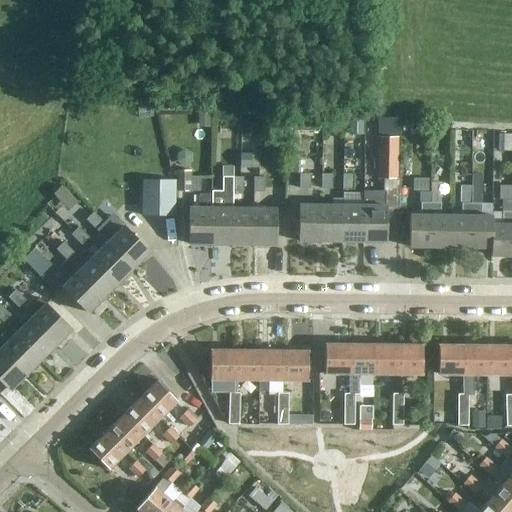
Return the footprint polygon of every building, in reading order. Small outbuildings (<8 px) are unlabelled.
[(274,134),(272,115),(260,117),(262,135),(274,134)] [(291,122),(291,132),(319,133),(319,123),(291,122)] [(498,135),(497,152),(509,152),(510,135),(498,135)] [(377,138),(376,180),(397,181),(397,138),(377,138)] [(239,153),(240,169),(251,169),(251,153),(239,153)] [(290,175),(300,175),(301,162),(291,161),(290,175)] [(408,166),(405,190),(415,191),(419,168),(408,166)] [(434,181),(450,181),(450,169),(435,169),(434,181)] [(179,192),(189,192),(190,178),(190,177),(190,172),(179,172),(179,192)] [(310,175),(300,175),(300,189),(310,189),(310,175)] [(322,175),(321,189),(332,190),(332,175),(322,175)] [(353,190),(353,175),(343,175),(343,190),(353,190)] [(200,193),(200,178),(190,177),(190,178),(189,192),(200,193)] [(210,209),(210,246),(231,246),(231,209),(233,209),(233,193),(233,178),(222,178),(222,192),(211,192),(210,192),(210,196),(210,209)] [(243,193),(243,178),(233,178),(233,193),(243,193)] [(254,178),(254,193),(264,193),(264,178),(254,178)] [(483,190),(503,189),(502,178),(483,179),(483,190)] [(82,201),(95,196),(90,181),(77,186),(82,201)] [(175,181),(141,181),(140,217),(174,217),(175,181)] [(60,186),(51,195),(68,211),(76,202),(60,186)] [(374,194),(363,193),(363,206),(363,243),(385,244),(385,228),(385,193),(374,194)] [(409,248),(429,248),(430,193),(420,193),(420,215),(409,215),(409,248)] [(429,248),(450,248),(450,215),(440,215),(440,193),(430,193),(429,248)] [(188,246),(210,246),(210,209),(210,196),(198,196),(198,208),(188,208),(188,246)] [(490,249),(490,256),(511,256),(511,205),(511,200),(502,200),(502,212),(502,224),(492,224),(490,224),(490,249)] [(450,248),(470,249),(470,204),(462,204),(461,216),(450,215),(450,248)] [(470,249),(490,249),(490,224),(492,224),(492,216),(482,216),(482,204),(470,204),(470,249)] [(298,243),(320,243),(321,206),(298,205),(298,243)] [(320,243),(342,243),(342,206),(321,206),(320,243)] [(342,243),(363,243),(363,206),(342,206),(342,243)] [(231,246),(252,247),(252,209),(233,209),(231,209),(231,246)] [(252,247),(274,247),(274,209),(252,209),(252,247)] [(104,223),(94,213),(86,220),(97,231),(104,223)] [(123,226),(108,241),(101,234),(100,234),(133,268),(149,253),(123,226)] [(89,239),(79,228),(71,235),(82,246),(89,239)] [(118,283),(133,268),(100,234),(85,250),(118,283)] [(56,250),(67,260),(74,253),(63,242),(56,250)] [(39,277),(51,266),(34,249),(23,260),(39,277)] [(82,266),(77,271),(103,298),(118,283),(85,250),(76,259),(82,266)] [(87,313),(103,298),(77,271),(61,287),(87,313)] [(26,301),(15,291),(8,298),(19,308),(26,301)] [(37,311),(29,319),(54,345),(70,330),(40,299),(33,307),(37,311)] [(0,305),(0,319),(4,324),(12,315),(1,305),(0,305)] [(20,327),(13,334),(39,360),(54,345),(29,319),(25,315),(17,323),(20,327)] [(13,334),(0,346),(0,350),(24,375),(39,360),(13,334)] [(324,346),(323,374),(349,374),(349,346),(324,346)] [(345,395),(345,397),(355,397),(355,395),(359,395),(359,374),(373,374),(373,346),(349,346),(349,374),(350,374),(350,395),(345,395)] [(397,346),(373,346),(373,374),(397,375),(397,346)] [(422,347),(397,346),(397,375),(421,375),(422,347)] [(437,375),(462,375),(462,371),(462,347),(437,347),(437,375)] [(486,347),(462,347),(462,371),(462,375),(463,375),(463,395),(458,395),(457,411),(468,411),(469,396),(474,396),(473,375),(486,375),(486,347)] [(486,375),(510,376),(510,347),(486,347),(486,375)] [(0,381),(9,390),(24,375),(0,350),(0,381)] [(209,381),(234,381),(234,352),(209,352),(209,381)] [(234,381),(257,381),(258,352),(234,352),(234,381)] [(257,381),(258,381),(258,392),(268,392),(268,381),(281,382),(281,352),(258,352),(257,381)] [(281,352),(281,382),(306,382),(306,352),(281,352)] [(156,380),(140,397),(160,417),(176,400),(156,380)] [(412,385),(412,420),(424,420),(423,385),(412,385)] [(229,394),(229,409),(239,409),(240,394),(229,394)] [(278,395),(278,410),(288,410),(288,395),(278,395)] [(393,395),(393,411),(403,411),(403,395),(393,395)] [(162,422),(159,418),(160,417),(140,397),(122,414),(143,435),(151,426),(155,429),(162,422)] [(345,405),(343,405),(343,413),(355,413),(355,397),(345,397),(345,405)] [(239,409),(229,409),(228,425),(239,425),(239,409)] [(288,410),(278,410),(277,425),(288,425),(288,410)] [(188,428),(195,421),(187,411),(179,419),(188,428)] [(403,411),(393,411),(392,426),(403,426),(403,411)] [(468,411),(457,411),(457,427),(461,427),(468,427),(468,411)] [(343,413),(343,426),(354,426),(355,413),(343,413)] [(125,452),(135,442),(138,446),(145,439),(142,435),(143,435),(122,414),(105,432),(125,452)] [(373,420),(360,420),(359,431),(373,431),(373,420)] [(170,429),(162,436),(171,445),(179,437),(170,429)] [(107,470),(118,459),(125,452),(105,432),(87,450),(107,470)] [(511,449),(508,446),(506,445),(501,440),(494,449),(507,458),(511,463),(511,449)] [(154,462),(155,462),(161,455),(162,454),(153,445),(145,453),(154,462)] [(169,462),(161,455),(155,462),(163,469),(169,462)] [(430,456),(419,470),(428,478),(439,464),(430,456)] [(491,476),(502,484),(511,492),(511,472),(508,477),(497,469),(497,468),(485,458),(478,466),(491,476)] [(128,470),(137,479),(145,470),(136,462),(128,470)] [(164,477),(154,489),(152,487),(134,508),(138,511),(163,511),(171,503),(162,495),(172,484),(180,475),(172,467),(164,477)] [(463,485),(475,495),(486,503),(486,502),(497,511),(511,511),(511,492),(502,484),(493,495),(482,486),(470,476),(463,485)] [(176,501),(173,504),(171,503),(163,511),(181,511),(180,511),(183,508),(183,507),(190,499),(190,500),(199,490),(191,483),(183,493),(176,501)] [(236,483),(219,499),(228,508),(245,492),(236,483)] [(272,502),(255,488),(247,497),(265,511),(272,502)] [(458,511),(459,511),(460,511),(466,505),(454,494),(447,502),(458,511)] [(200,508),(204,511),(211,511),(217,506),(208,499),(200,508)] [(497,511),(486,502),(486,503),(478,511),(497,511)]
